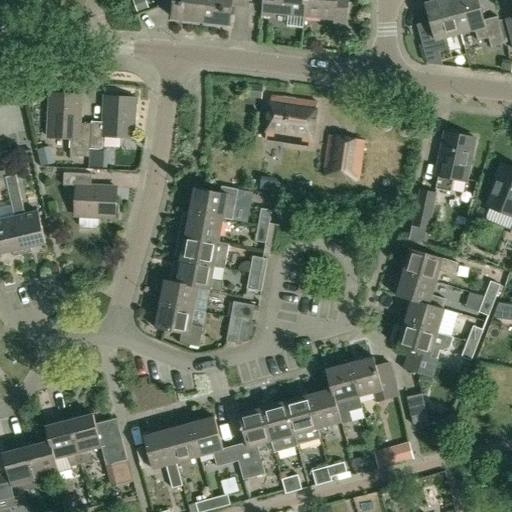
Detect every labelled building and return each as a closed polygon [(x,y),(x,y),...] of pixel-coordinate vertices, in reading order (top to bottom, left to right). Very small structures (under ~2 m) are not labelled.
[(200,22),(202,0),(174,0),(172,18),(200,22)] [(202,0),(200,22),(230,25),(232,6),(247,8),(248,0),(202,0)] [(262,0),(261,16),(274,17),(274,14),(304,17),(306,0),(262,0)] [(306,0),(304,17),(334,20),(334,23),(346,24),(348,0),(306,0)] [(461,34),(451,0),(441,0),(426,4),(434,34),(420,38),(427,64),(443,67),(439,52),(449,49),(446,38),(461,34)] [(451,0),(461,34),(475,30),(478,41),(488,38),(491,47),(505,44),(498,18),(484,22),(478,0),(451,0)] [(246,96),(260,98),(261,85),(247,83),(246,96)] [(48,138),(71,139),(70,156),(90,157),(91,150),(92,123),(80,122),(81,95),(51,94),(48,138)] [(105,96),(104,122),(92,121),(92,123),(91,150),(103,150),(103,137),(133,138),(135,98),(105,96)] [(317,102),(271,96),(265,140),(311,147),(317,102)] [(445,132),(436,175),(438,176),(436,189),(451,193),(454,179),(466,182),(475,139),(445,132)] [(355,179),(360,142),(332,138),(327,175),(355,179)] [(511,216),(511,228),(511,231),(511,168),(503,165),(486,206),(511,216)] [(8,190),(15,217),(23,255),(32,252),(31,247),(46,244),(38,212),(25,215),(16,175),(5,178),(8,190)] [(65,175),(65,187),(77,187),(75,216),(80,216),(79,225),(82,229),(95,229),(99,226),(99,217),(115,218),(116,189),(90,188),(91,176),(65,175)] [(0,192),(8,190),(5,178),(0,178),(0,192)] [(195,188),(191,212),(223,219),(233,220),(237,200),(239,190),(222,187),(221,193),(195,188)] [(436,194),(420,190),(413,226),(429,229),(436,194)] [(258,225),(269,227),(272,210),(261,208),(258,225)] [(182,222),(180,235),(186,236),(219,242),(223,219),(191,212),(189,219),(188,218),(182,222)] [(15,217),(0,220),(0,254),(13,251),(14,257),(23,255),(15,217)] [(256,241),(266,243),(269,227),(258,225),(256,241)] [(180,235),(177,248),(181,254),(183,254),(181,260),(214,266),(224,268),(225,265),(226,265),(230,244),(219,242),(186,236),(180,235)] [(459,263),(443,259),(410,249),(403,272),(436,282),(440,269),(455,274),(459,263)] [(249,273),(265,276),(268,259),(252,256),(249,273)] [(173,270),(171,281),(177,282),(177,283),(198,288),(210,291),(221,293),(223,282),(212,280),(214,266),(181,260),(180,266),(179,266),(173,270)] [(436,282),(403,272),(396,296),(412,301),(412,300),(429,305),(430,305),(443,309),(446,299),(432,295),(436,282)] [(262,291),(265,276),(249,273),(247,289),(262,291)] [(159,282),(157,290),(162,295),(160,305),(194,311),(198,288),(177,283),(177,282),(171,281),(165,280),(159,282)] [(490,281),(485,296),(495,300),(500,284),(490,281)] [(495,300),(485,296),(479,312),(489,316),(495,300)] [(412,300),(412,301),(405,323),(438,333),(445,309),(443,309),(430,305),(429,305),(412,300)] [(241,320),(252,322),(255,304),(233,301),(230,318),(241,320)] [(511,304),(504,303),(499,302),(493,318),(511,320),(511,304)] [(160,305),(156,329),(181,334),(180,343),(199,346),(203,327),(191,325),(194,311),(160,305)] [(452,331),(469,335),(473,318),(456,313),(452,331)] [(252,322),(241,320),(237,343),(249,340),(252,322)] [(431,378),(439,351),(442,351),(449,348),(452,339),(453,337),(438,333),(405,323),(398,347),(408,350),(403,369),(431,378)] [(467,341),(477,345),(482,329),(472,326),(467,341)] [(461,357),(471,361),(477,345),(467,341),(461,357)] [(374,357),(350,364),(358,397),(373,393),(376,402),(398,396),(390,363),(377,366),(374,357)] [(358,397),(350,364),(326,371),(331,389),(332,389),(335,404),(335,403),(340,422),(341,424),(350,422),(348,412),(361,408),(358,397)] [(332,389),(331,389),(308,396),(318,429),(340,422),(335,403),(335,404),(332,389)] [(429,419),(422,392),(407,396),(414,423),(429,419)] [(321,439),(318,429),(308,396),(286,402),(297,446),(321,439)] [(297,446),(286,402),(262,408),(271,442),(274,452),(297,446)] [(271,442),(262,408),(238,415),(246,442),(234,445),(238,461),(243,480),(265,474),(257,446),(271,442)] [(77,414),(68,416),(82,463),(91,461),(88,450),(102,447),(94,415),(78,419),(77,414)] [(60,424),(45,427),(49,442),(50,442),(55,459),(56,459),(68,455),(71,466),(82,463),(68,416),(59,418),(60,424)] [(215,417),(190,424),(199,457),(214,453),(217,466),(238,461),(234,445),(223,448),(215,417)] [(227,427),(232,442),(244,438),(239,423),(227,427)] [(176,463),(199,457),(190,424),(167,430),(176,463)] [(167,430),(144,436),(153,469),(165,466),(171,489),(182,486),(176,463),(167,430)] [(106,443),(108,451),(103,452),(106,466),(127,460),(122,439),(106,443)] [(32,441),(27,442),(37,480),(60,474),(56,459),(55,459),(50,442),(49,442),(33,446),(32,441)] [(0,510),(18,506),(15,493),(28,490),(30,497),(39,495),(36,480),(37,480),(27,442),(14,446),(15,451),(3,454),(7,473),(9,479),(0,481),(0,510)] [(401,461),(397,447),(377,452),(381,467),(401,461)] [(345,462),(328,467),(331,477),(348,473),(345,462)] [(332,481),(331,477),(328,467),(313,471),(317,485),(332,481)] [(284,490),(301,485),(298,474),(281,479),(284,490)] [(230,493),(243,489),(239,475),(226,479),(230,493)] [(211,499),(214,509),(231,505),(228,494),(211,499)] [(74,508),(70,495),(61,498),(65,511),(74,508)] [(203,511),(214,509),(211,499),(196,503),(198,511),(203,511)]
